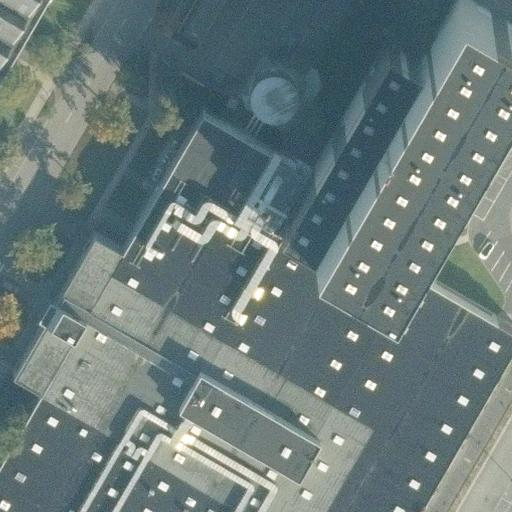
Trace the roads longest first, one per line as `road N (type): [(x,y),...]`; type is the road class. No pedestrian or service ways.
road 1 (unclassified): [(137,0),(0,234)]
road 2 (unclassified): [(436,511),(511,382)]
